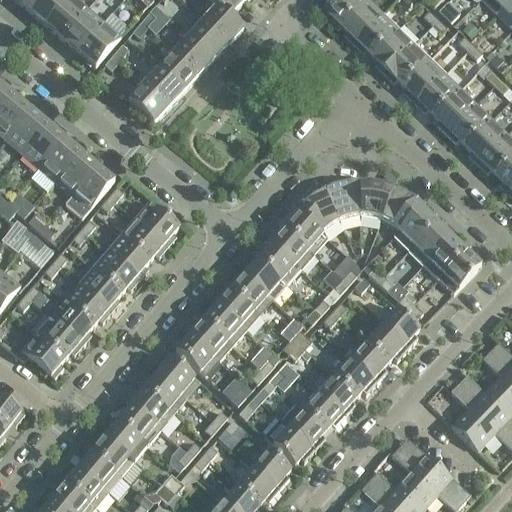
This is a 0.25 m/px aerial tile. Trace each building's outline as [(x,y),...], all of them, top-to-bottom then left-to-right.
[(41,0),(12,0),(29,15),(41,0)] [(45,29),(69,0),(41,0),(29,15),(45,29)] [(62,43),(88,13),(72,0),(69,0),(45,29),(62,43)] [(153,5),(148,0),(138,0),(137,2),(147,11),(153,5)] [(230,20),(244,5),(238,0),(207,0),(217,9),(218,9),(230,20)] [(339,35),(369,4),(365,0),(341,0),(326,15),(333,22),(329,25),(339,35)] [(414,0),(402,0),(411,9),(417,3),(414,0)] [(436,11),(445,2),(442,0),(434,0),(429,5),(436,11)] [(498,18),(511,3),(511,0),(485,0),(482,3),(498,18)] [(511,3),(498,18),(511,32),(511,3)] [(355,50),(385,18),(369,4),(339,35),(343,32),(348,37),(345,40),(355,50)] [(218,9),(217,9),(202,25),(228,49),(243,32),(230,20),(218,9)] [(155,10),(150,16),(141,27),(148,32),(161,16),(155,10)] [(78,57),(104,27),(88,13),(62,43),(78,57)] [(433,30),(439,24),(430,15),(424,22),(433,30)] [(385,18),(355,50),(364,59),(367,55),(373,61),(400,33),(385,18)] [(439,24),(433,30),(442,39),(448,33),(439,24)] [(202,25),(188,41),(213,65),(228,49),(202,25)] [(104,27),(78,57),(95,72),(121,41),(104,27)] [(148,32),(141,27),(132,37),(139,43),(148,32)] [(400,33),(373,61),(379,67),(376,70),(386,80),(416,48),(400,33)] [(465,41),(471,46),(479,38),(474,33),(467,33),(462,38),(465,41)] [(188,41),(173,57),(198,80),(213,65),(188,41)] [(474,50),(471,46),(465,41),(459,47),(468,56),(474,50)] [(416,48),(386,80),(395,89),(398,85),(404,91),(431,63),(416,48)] [(113,60),(120,65),(129,55),(122,49),(113,60)] [(477,65),(483,58),(474,50),(468,56),(477,65)] [(173,57),(158,72),(184,96),(198,80),(173,57)] [(111,76),(120,65),(113,60),(105,70),(111,76)] [(431,63),(404,91),(410,97),(407,100),(417,110),(447,78),(431,63)] [(486,69),(479,75),(495,90),(501,84),(486,69)] [(158,72),(143,88),(169,112),(184,96),(158,72)] [(447,78),(417,110),(426,119),(429,115),(435,121),(462,93),(447,78)] [(501,84),(495,90),(504,99),(510,93),(501,84)] [(0,118),(15,101),(0,87),(0,118)] [(169,112),(143,88),(128,105),(154,129),(169,112)] [(462,93),(435,121),(441,127),(438,130),(448,140),(478,108),(462,93)] [(0,140),(6,145),(32,115),(15,101),(0,118),(0,140)] [(478,108),(448,140),(457,149),(460,145),(466,151),(493,123),(478,108)] [(48,129),(32,115),(6,145),(22,159),(48,129)] [(493,123),(466,151),(473,157),(469,161),(479,170),(509,139),(493,123)] [(38,173),(64,143),(48,129),(22,159),(38,173)] [(511,141),(509,139),(479,170),(488,179),(492,175),(498,181),(511,166),(511,141)] [(81,157),(64,143),(38,173),(55,187),(81,157)] [(71,201),(97,171),(81,157),(55,187),(71,201)] [(511,166),(498,181),(504,187),(500,190),(510,200),(511,197),(511,166)] [(115,185),(97,171),(71,201),(65,208),(82,223),(115,185)] [(360,220),(360,217),(358,186),(350,187),(346,187),(341,188),(337,189),(333,191),(324,194),(335,217),(339,226),(342,224),(348,222),(354,221),(360,220)] [(360,217),(360,220),(363,220),(370,221),(376,222),(379,223),(382,224),(384,217),(393,192),(384,189),(379,188),(373,187),(368,186),(358,186),(360,217)] [(109,201),(115,207),(124,198),(117,192),(109,201)] [(398,194),(393,192),(384,217),(382,224),(385,225),(390,228),(394,231),(399,235),(393,241),(395,242),(422,214),(424,212),(416,205),(411,201),(407,199),(402,196),(398,194)] [(328,243),(322,238),(324,235),(327,233),(330,231),(336,227),(339,226),(335,217),(324,194),(320,196),(316,199),(313,201),(309,204),(305,207),(302,210),(296,217),(327,244),(328,243)] [(0,206),(4,210),(9,204),(0,196),(0,206)] [(115,207),(109,201),(101,211),(107,217),(115,207)] [(9,204),(4,210),(14,219),(19,212),(9,204)] [(135,224),(168,252),(176,242),(173,239),(179,232),(150,207),(135,224)] [(14,219),(4,210),(0,214),(0,218),(8,226),(14,219)] [(409,255),(436,227),(422,214),(395,242),(409,255)] [(296,219),(284,233),(314,259),(327,244),(296,217),(295,218),(296,219)] [(28,227),(38,236),(44,229),(34,221),(28,227)] [(135,224),(121,240),(150,265),(155,259),(159,262),(168,252),(135,224)] [(80,235),(87,240),(96,230),(89,225),(80,235)] [(451,241),(436,227),(409,255),(423,269),(451,241)] [(44,229),(38,236),(48,245),(54,238),(44,229)] [(29,247),(34,240),(24,232),(19,238),(29,247)] [(284,233),(270,248),(300,275),(314,259),(284,233)] [(80,235),(73,244),(79,250),(87,240),(80,235)] [(34,240),(29,247),(39,256),(45,249),(34,240)] [(107,257),(140,285),(148,275),(144,272),(150,265),(121,240),(107,257)] [(423,269),(438,284),(465,255),(451,241),(423,269)] [(270,248),(257,264),(287,290),(300,275),(270,248)] [(453,299),(481,270),(465,255),(438,284),(453,299)] [(107,257),(93,273),(122,298),(127,292),(131,295),(140,285),(107,257)] [(52,267),(59,273),(67,263),(61,258),(52,267)] [(257,264),(243,279),(273,305),(287,290),(257,264)] [(370,266),(363,274),(377,288),(384,281),(374,273),(376,271),(370,266)] [(59,273),(52,267),(44,277),(51,282),(59,273)] [(79,289),(111,318),(120,308),(116,305),(122,298),(93,273),(79,289)] [(350,275),(342,284),(348,290),(357,281),(350,275)] [(2,277),(0,280),(0,317),(20,291),(2,277)] [(243,279),(230,294),(259,320),(273,305),(243,279)] [(384,281),(377,288),(392,301),(398,295),(384,281)] [(363,283),(354,292),(361,298),(369,289),(363,283)] [(342,284),(328,299),(334,305),(348,290),(342,284)] [(79,289),(65,306),(94,331),(99,325),(103,328),(111,318),(79,289)] [(24,300),(31,306),(39,296),(33,291),(24,300)] [(230,294),(216,309),(246,336),(259,320),(230,294)] [(398,295),(392,301),(407,315),(414,309),(398,295)] [(328,299),(314,314),(321,320),(334,305),(328,299)] [(31,306),(24,300),(16,310),(23,315),(31,306)] [(51,322),(83,350),(92,341),(88,337),(94,331),(65,306),(51,322)] [(331,317),(338,323),(346,314),(340,308),(331,317)] [(216,309),(203,325),(232,351),(246,336),(216,309)] [(414,309),(407,315),(417,324),(423,317),(414,309)] [(321,320),(314,314),(306,323),(312,329),(321,320)] [(414,340),(419,334),(397,314),(381,331),(407,355),(417,343),(414,340)] [(338,323),(331,317),(323,326),(329,332),(338,323)] [(51,322),(36,339),(65,364),(71,357),(74,360),(83,350),(51,322)] [(203,325),(189,340),(219,366),(232,351),(203,325)] [(407,355),(381,331),(365,348),(388,368),(393,363),(396,367),(407,355)] [(297,350),(306,341),(299,335),(291,344),(297,350)] [(65,364),(36,339),(22,356),(54,384),(63,373),(60,370),(65,364)] [(205,382),(219,366),(189,340),(182,348),(186,352),(179,360),(205,382)] [(312,347),(308,343),(306,341),(297,350),(303,356),(312,347)] [(297,350),(291,344),(282,354),(289,360),(297,350)] [(388,368),(365,348),(350,365),(376,389),(387,377),(383,374),(388,368)] [(511,361),(498,348),(483,364),(500,381),(484,398),(496,411),(511,394),(511,361)] [(289,360),(291,362),(295,366),(303,356),(297,350),(289,360)] [(268,365),(259,374),(266,380),(274,371),(268,365)] [(376,389),(350,365),(334,382),(357,402),(362,397),(365,400),(376,389)] [(163,371),(156,379),(186,404),(200,387),(174,366),(167,374),(163,371)] [(266,380),(259,374),(251,384),(257,389),(266,380)] [(270,384),(276,390),(285,381),(278,375),(270,384)] [(156,379),(143,394),(173,420),(186,404),(156,379)] [(452,431),(464,444),(496,411),(484,398),(466,381),(451,397),(469,414),(452,431)] [(357,402),(334,382),(319,398),(345,422),(356,411),(352,407),(357,402)] [(270,384),(261,394),(268,400),(276,390),(270,384)] [(239,396),(231,405),(237,411),(246,402),(251,396),(245,390),(239,396)] [(143,394),(130,410),(160,435),(173,420),(143,394)] [(511,394),(496,411),(509,423),(510,423),(511,420),(511,394)] [(345,422),(319,398),(304,415),(326,436),(331,431),(335,434),(345,422)] [(0,428),(7,434),(12,428),(16,431),(25,420),(0,400),(0,428)] [(253,402),(247,409),(238,419),(245,425),(254,415),(253,415),(259,407),(253,402)] [(281,425),(314,456),(325,444),(321,441),(326,436),(304,415),(296,408),(281,425)] [(130,410),(117,426),(147,451),(160,435),(130,410)] [(496,411),(464,444),(477,456),(494,439),(511,456),(511,455),(511,424),(510,423),(509,423),(496,411)] [(220,416),(212,426),(219,431),(227,422),(220,416)] [(263,441),(272,450),(295,470),(300,464),(304,468),(314,456),(281,425),(280,424),(263,441)] [(233,425),(224,435),(231,440),(239,431),(233,425)] [(117,426),(104,441),(134,467),(147,451),(117,426)] [(219,431),(212,426),(204,435),(211,441),(219,431)] [(104,441),(91,457),(121,482),(134,467),(104,441)] [(395,494),(394,494),(408,507),(438,472),(407,444),(392,461),(410,477),(395,494)] [(194,447),(186,457),(192,462),(200,453),(194,447)] [(202,460),(209,466),(217,456),(210,451),(202,460)] [(252,473),(279,496),(289,484),(285,481),(291,475),(267,455),(252,473)] [(91,457),(77,473),(107,498),(121,482),(91,457)] [(192,462),(186,457),(177,466),(184,472),(192,462)] [(209,466),(202,460),(194,470),(201,475),(209,466)] [(459,511),(470,500),(438,472),(408,507),(413,511),(426,511),(436,501),(449,511),(459,511)] [(77,473),(64,488),(92,511),(95,511),(107,498),(77,473)] [(237,490),(260,510),(265,505),(268,508),(279,496),(252,473),(237,490)] [(394,494),(395,494),(376,478),(361,494),(380,511),(378,511),(402,511),(408,507),(394,494)] [(170,494),(178,485),(171,479),(162,488),(170,494)] [(222,508),(227,511),(258,511),(260,510),(237,490),(229,484),(223,491),(230,498),(222,508)] [(170,494),(176,499),(184,490),(178,485),(170,494)] [(92,511),(64,488),(51,504),(60,511),(92,511)] [(170,494),(162,488),(154,498),(161,504),(170,494)] [(161,504),(163,505),(167,509),(176,499),(170,494),(161,504)]
